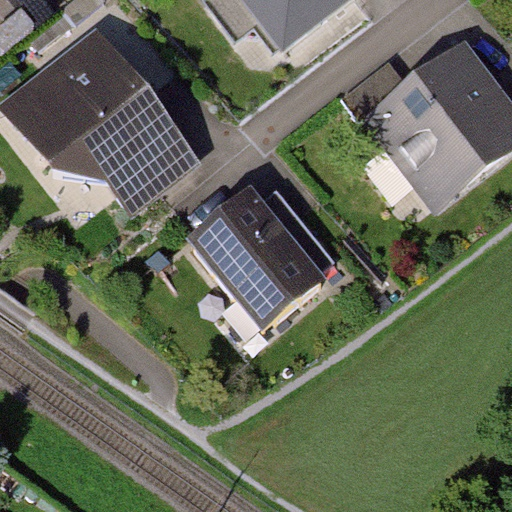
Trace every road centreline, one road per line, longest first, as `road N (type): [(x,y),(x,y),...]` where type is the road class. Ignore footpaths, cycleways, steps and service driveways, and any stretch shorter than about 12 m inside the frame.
road 1 (residential): [(447,0),(227,175)]
road 2 (track): [(0,316),(16,291),(46,281),(164,377),(154,409)]
